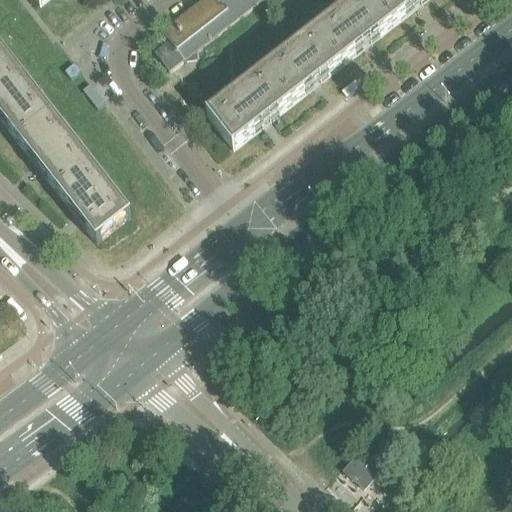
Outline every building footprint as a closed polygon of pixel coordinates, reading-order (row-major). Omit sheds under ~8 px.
[(32,0),(40,10),(52,0),(32,0)] [(235,26),(214,0),(209,0),(163,36),(162,35),(161,36),(169,48),(184,66),(184,67),(185,67),(198,64),(196,56),(235,26)] [(268,0),(214,0),(235,26),(268,0)] [(342,70),(393,30),(369,0),(361,0),(315,36),(342,70)] [(369,0),(393,30),(431,0),(369,0)] [(292,109),(342,70),(315,36),(265,75),(292,109)] [(184,66),(169,48),(155,59),(169,77),(184,66)] [(0,80),(13,70),(0,53),(0,80)] [(52,120),(42,107),(13,70),(0,80),(0,123),(18,147),(52,120)] [(233,154),(292,109),(265,75),(207,120),(233,154)] [(91,171),(81,158),(52,120),(18,147),(58,197),(91,171)] [(131,222),(120,208),(91,171),(58,197),(74,218),(80,226),(97,248),(131,222)] [(367,491),(381,475),(382,474),(384,475),(388,471),(390,471),(394,468),(371,447),(345,476),(364,493),(367,491)] [(388,475),(377,488),(400,509),(411,496),(388,475)]
